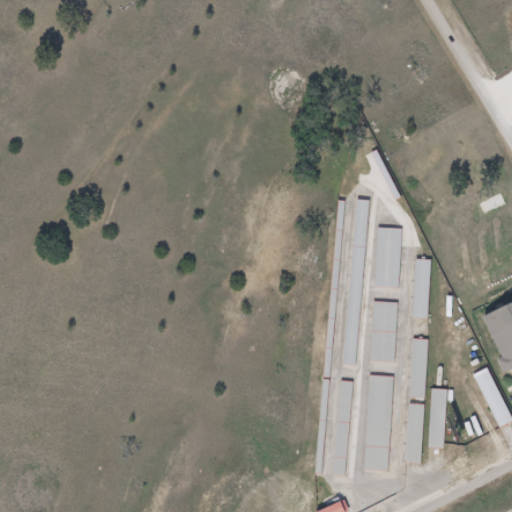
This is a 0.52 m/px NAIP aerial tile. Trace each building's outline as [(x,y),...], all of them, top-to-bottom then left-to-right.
[(340,366),(353,366),(365,201),(352,200),(340,366)] [(363,200),(349,368),(363,369),(377,202),(363,200)] [(344,202),(320,479),(328,480),(352,202),(344,202)] [(384,229),(380,289),(405,290),(409,231),(384,229)] [(425,320),(427,260),(411,259),(409,320),(425,320)] [(422,261),(418,325),(435,326),(439,262),(422,261)] [(380,304),(376,365),(400,366),(404,305),(380,304)] [(511,317),(492,327),(511,365),(505,369),(511,381),(511,317)] [(424,340),(408,340),(407,399),(422,400),(424,340)] [(419,342),(415,402),(432,404),(436,343),(419,342)] [(511,406),(494,372),(479,380),(506,431),(511,427),(511,406)] [(376,378),(370,472),(396,473),(402,380),(376,378)] [(337,382),(329,476),(342,477),(350,384),(337,382)] [(346,383),(338,478),(353,479),(361,384),(346,383)] [(426,449),(441,449),(443,390),(428,389),(426,449)] [(437,389),(434,452),(452,453),(455,390),(437,389)] [(402,464),(417,465),(420,406),(404,405),(402,464)] [(414,407),(411,467),(428,467),(431,408),(414,407)] [(339,511),(335,502),(310,511),(339,511)]
